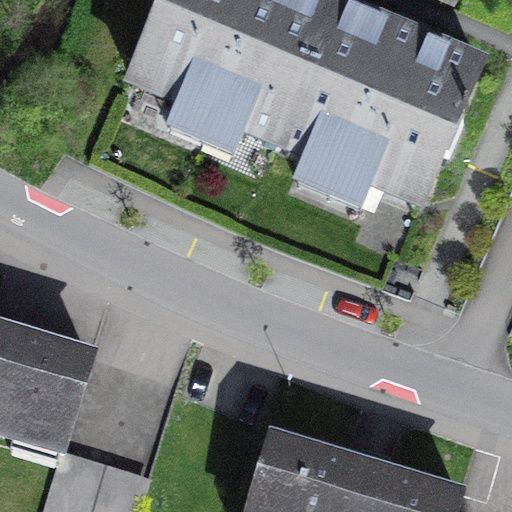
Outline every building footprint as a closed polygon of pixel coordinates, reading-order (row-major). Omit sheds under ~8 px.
[(132,85),(277,146),(335,8),(315,0),(168,0),(167,0),(162,0),(149,31),(154,34),(132,85)] [(431,0),(454,10),(457,0),(431,0)] [(335,8),(277,146),(421,208),(443,156),(449,159),(463,125),(457,123),(480,70),(388,31),(335,8)] [(0,435),(64,455),(91,367),(15,343),(17,334),(0,328),(0,435)] [(270,447),(250,511),(457,511),(460,505),(383,482),(386,471),(359,463),(357,473),(270,447)] [(140,511),(147,491),(59,464),(44,511),(140,511)]
